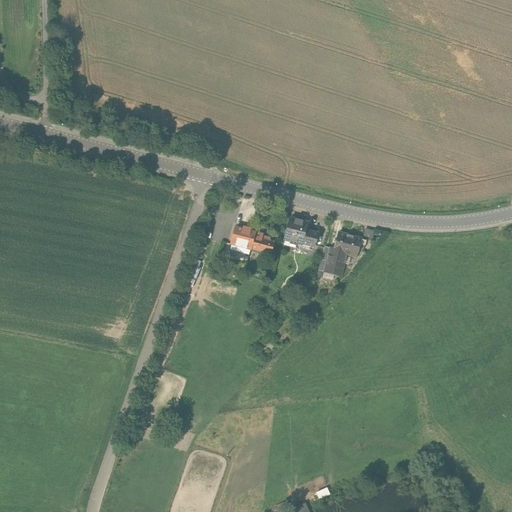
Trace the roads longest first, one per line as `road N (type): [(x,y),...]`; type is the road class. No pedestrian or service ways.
road 1 (unclassified): [(92,511),(208,177)]
road 2 (tertiary): [(208,177),(409,222),(511,212)]
road 3 (tertiary): [(0,125),(208,177)]
